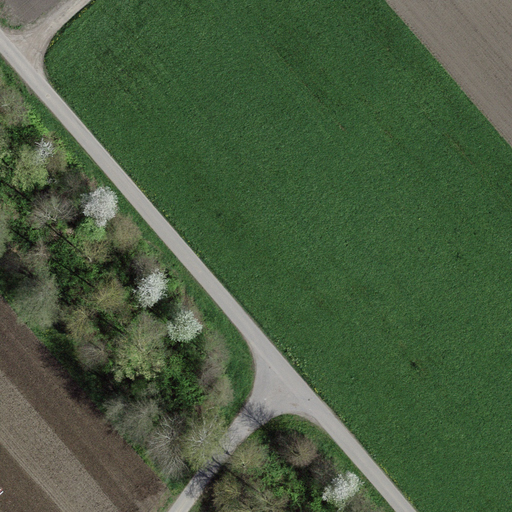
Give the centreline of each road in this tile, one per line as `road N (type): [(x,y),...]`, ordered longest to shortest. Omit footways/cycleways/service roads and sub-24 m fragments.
road 1 (track): [(387,511),(0,46)]
road 2 (track): [(283,388),(186,511)]
